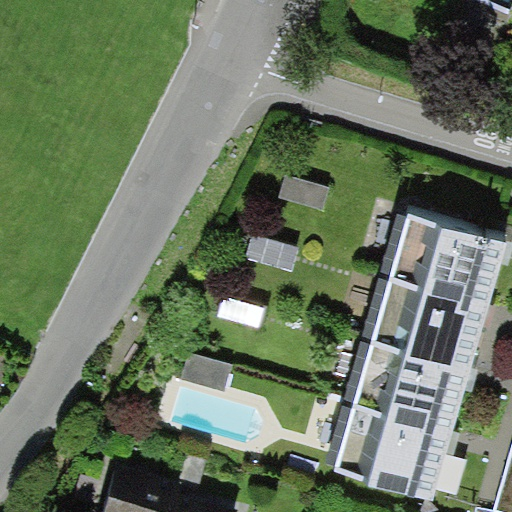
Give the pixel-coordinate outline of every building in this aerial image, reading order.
[(329,188),(281,174),(273,200),(321,213),(329,188)] [(502,236),(393,207),(323,465),(432,494),(502,236)] [(297,247),(248,233),(241,260),(289,274),(297,247)] [(261,306),(218,292),(210,316),(253,330),(261,306)] [(231,366),(186,353),(179,380),(224,393),(231,366)] [(511,423),(488,504),(511,511),(511,423)] [(175,481),(109,462),(94,511),(225,511),(170,497),(175,481)]
